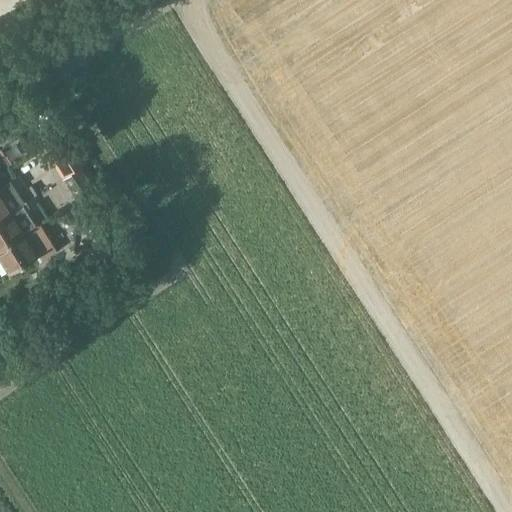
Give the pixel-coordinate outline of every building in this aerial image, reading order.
[(65,175),(78,167),(70,155),(72,154),(60,135),(46,145),(56,163),(57,163),(65,175)] [(78,167),(65,175),(74,190),(87,181),(78,167)] [(0,216),(9,211),(3,201),(10,196),(3,185),(0,186),(0,216)] [(0,247),(38,224),(24,201),(9,211),(0,216),(0,247)] [(0,257),(10,273),(37,256),(57,244),(43,221),(38,225),(38,224),(0,247),(0,257)]
